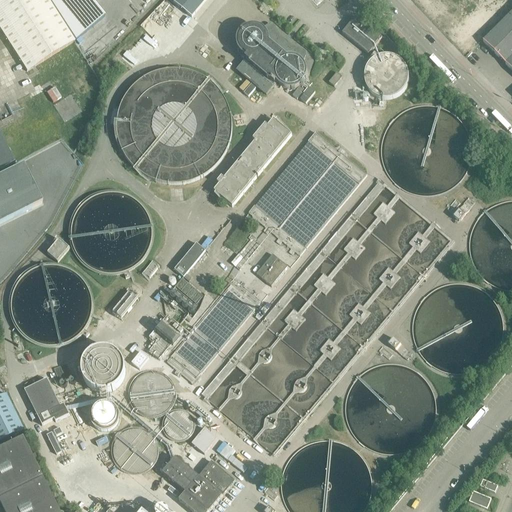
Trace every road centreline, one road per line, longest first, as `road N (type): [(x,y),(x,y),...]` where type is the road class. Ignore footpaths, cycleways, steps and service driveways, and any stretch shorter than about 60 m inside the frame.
road 1 (primary): [(511,125),(395,0)]
road 2 (unclassified): [(423,511),(511,402)]
